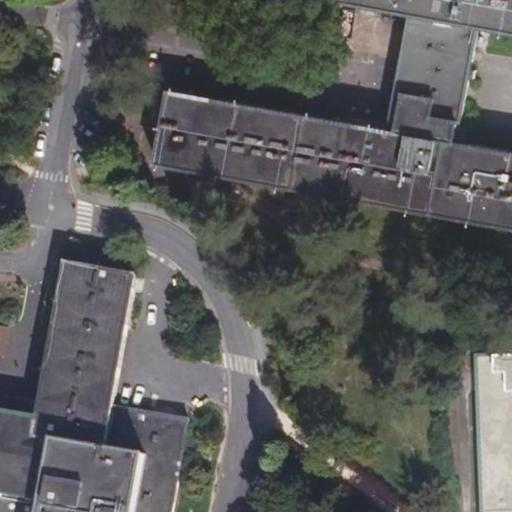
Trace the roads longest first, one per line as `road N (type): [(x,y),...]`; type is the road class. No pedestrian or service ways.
road 1 (unclassified): [(232,511),(245,397),(237,329),(222,292),(157,230),(42,206)]
road 2 (unclassified): [(79,0),(42,206)]
